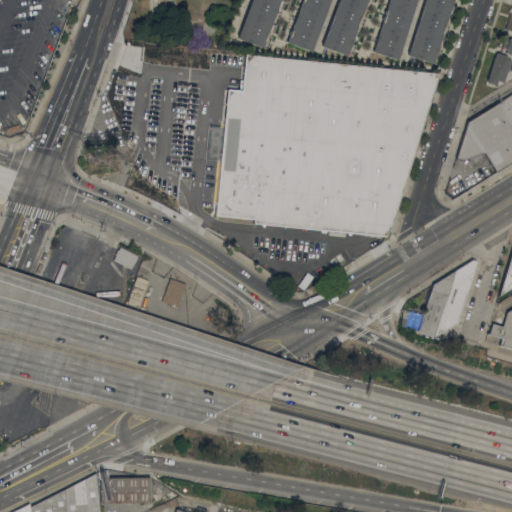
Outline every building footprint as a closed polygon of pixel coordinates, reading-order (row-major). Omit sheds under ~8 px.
[(279,0),(269,30),(270,30),(268,34),(267,34),(266,36),(267,37),(266,40),(265,40),(262,47),(237,38),(251,0),(279,0)] [(286,42),(288,34),(287,34),(289,30),(290,31),(301,0),(330,0),(311,51),(286,42)] [(366,0),(361,15),(362,15),(361,19),(360,19),(359,21),(360,21),(359,25),(358,25),(354,35),(355,35),(352,41),(346,56),(321,46),(338,0),(366,0)] [(372,52),(382,20),(381,20),(382,16),(383,16),(384,14),(382,14),(384,10),(385,10),(388,0),(415,0),(397,60),(372,52)] [(452,0),(446,22),(447,22),(446,26),(444,26),(444,28),(445,28),(444,32),(443,32),(433,63),(407,55),(424,0),(452,0)] [(493,57),(495,57),(496,53),(497,53),(497,52),(504,54),(504,52),(501,51),(504,41),(508,42),(509,38),(510,39),(510,38),(511,38),(511,55),(510,60),(511,61),(508,71),(506,71),(503,82),(497,80),(496,84),(495,83),(495,84),(487,82),(487,81),(493,57)] [(253,223),(253,222),(211,218),(214,186),(218,186),(223,133),(220,133),(221,125),(224,125),(227,89),(242,90),(245,54),(439,73),(391,226),(385,235),(253,223)] [(511,122),(500,103),(511,95),(511,122)] [(511,122),(511,161),(495,172),(483,152),(463,160),(456,158),(468,123),(500,103),(511,122)] [(19,124),(20,129),(9,132),(8,128),(19,124)] [(483,179),(478,169),(455,180),(460,190),(483,179)] [(137,255),(131,269),(113,260),(120,246),(137,255)] [(511,286),(509,288),(511,292),(501,299),(499,295),(511,254),(511,286)] [(435,336),(401,326),(402,319),(403,308),(422,314),(431,285),(473,260),(476,262),(457,322),(439,333),(435,336)] [(186,283),(178,306),(162,301),(170,278),(186,283)] [(511,348),(499,344),(501,337),(489,334),(492,323),(502,326),(506,313),(511,309),(511,348)] [(30,511),(30,507),(96,474),(99,511),(30,511)] [(100,503),(100,479),(149,478),(150,501),(100,503)]
